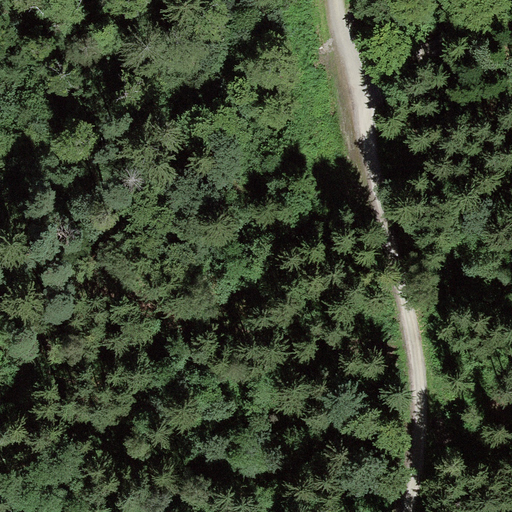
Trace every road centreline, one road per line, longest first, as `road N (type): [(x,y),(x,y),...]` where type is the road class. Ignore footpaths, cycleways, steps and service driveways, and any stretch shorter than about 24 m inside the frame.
road 1 (track): [(362,107),(413,351),(407,511)]
road 2 (track): [(503,0),(362,107)]
